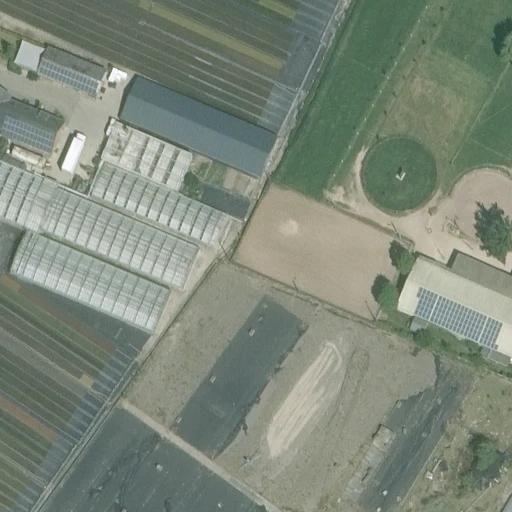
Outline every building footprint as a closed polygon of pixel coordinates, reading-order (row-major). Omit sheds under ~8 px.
[(323,41),(342,0),(242,0),(243,7),(254,20),(257,17),(291,33),(291,47),(286,57),(286,83),(293,90),(296,87),(312,55),(312,41),(323,41)] [(61,58),(49,53),(38,78),(50,84),(61,58)] [(107,77),(61,58),(50,84),(96,102),(107,77)] [(259,177),(276,135),(134,79),(117,122),(259,177)] [(10,102),(0,97),(0,126),(9,106),(10,102)] [(65,129),(9,106),(0,126),(0,140),(52,162),(65,129)] [(192,167),(117,137),(107,162),(181,192),(192,167)] [(228,217),(105,166),(91,199),(214,250),(228,217)] [(42,185),(0,167),(0,215),(25,226),(42,185)] [(201,253),(57,192),(40,233),(183,294),(201,253)] [(171,296),(26,233),(8,275),(154,337),(171,296)] [(511,308),(417,266),(397,312),(510,362),(511,362),(511,308)] [(510,362),(492,354),(489,362),(506,370),(510,362)] [(511,511),(511,494),(501,511),(511,511)]
